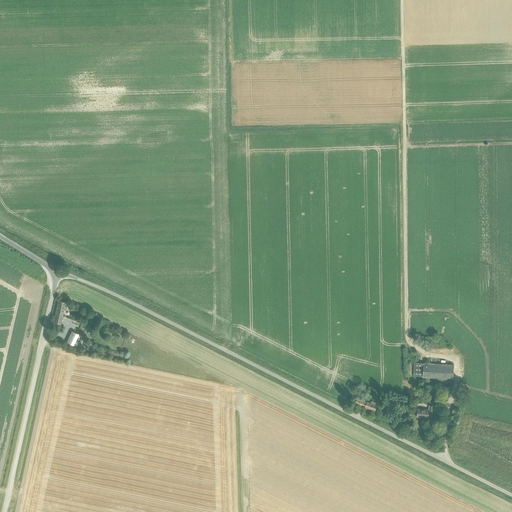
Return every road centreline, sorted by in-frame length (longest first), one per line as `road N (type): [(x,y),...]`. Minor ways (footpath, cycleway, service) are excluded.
road 1 (unclassified): [(511,495),(129,302),(56,274)]
road 2 (unclassified): [(3,511),(56,274)]
